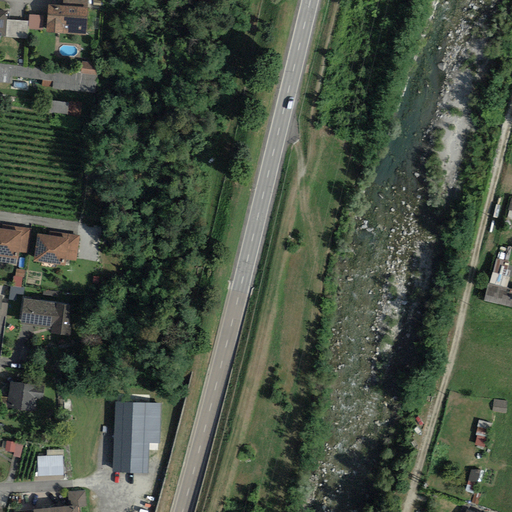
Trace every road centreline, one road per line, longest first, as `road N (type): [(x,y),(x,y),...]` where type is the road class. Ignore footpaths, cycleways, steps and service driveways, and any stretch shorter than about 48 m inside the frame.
road 1 (track): [(206,511),(280,215),(308,159),(339,0)]
road 2 (secondary): [(311,0),(181,511)]
road 3 (track): [(511,112),(407,511)]
